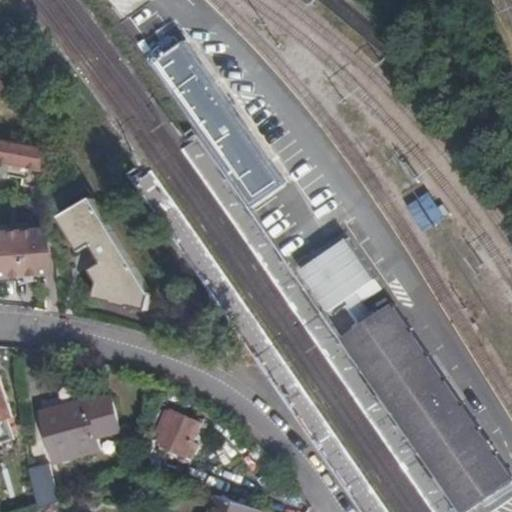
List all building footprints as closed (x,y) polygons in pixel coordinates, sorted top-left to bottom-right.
[(103,0),(116,17),(137,0),(103,0)] [(148,13),(126,29),(135,41),(157,25),(148,13)] [(154,69),(254,213),(285,191),(185,48),(154,69)] [(0,162),(27,167),(23,185),(28,186),(28,196),(35,196),(32,146),(0,139),(0,162)] [(138,177),(144,195),(160,189),(154,172),(138,177)] [(407,207),(425,232),(447,216),(430,192),(407,207)] [(148,308),(151,289),(125,249),(98,204),(91,193),(59,212),(74,238),(87,242),(91,240),(94,244),(99,254),(102,258),(90,266),(99,281),(96,296),(113,300),(116,303),(128,306),(131,304),(148,308)] [(293,269),(336,330),(396,290),(353,227),(293,269)] [(99,254),(94,244),(89,247),(95,257),(99,254)] [(27,288),(42,287),(40,255),(20,256),(20,265),(25,265),(27,288)] [(473,511),(511,486),(511,479),(394,310),(345,344),(462,511),(473,511)] [(0,421),(13,417),(0,377),(0,421)] [(88,401),(45,412),(58,462),(102,450),(101,447),(124,440),(112,397),(89,404),(88,401)] [(166,428),(173,411),(168,409),(161,426),(166,428)] [(201,424),(173,411),(166,428),(160,443),(187,456),(201,424)] [(137,465),(136,469),(152,475),(160,454),(144,447),(137,465)] [(34,479),(42,509),(58,503),(61,501),(51,464),(32,469),(34,479)] [(214,495),(203,491),(201,497),(212,501),(214,495)] [(213,511),(260,511),(262,511),(220,497),(213,511)]
